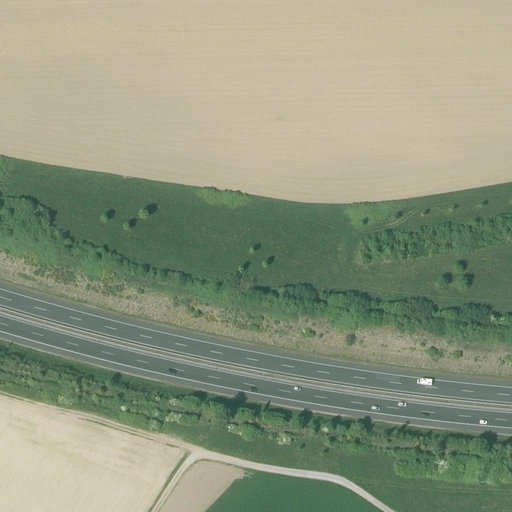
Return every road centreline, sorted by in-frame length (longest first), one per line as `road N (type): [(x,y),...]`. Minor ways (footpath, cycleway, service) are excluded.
road 1 (motorway): [(511,394),(312,370),(0,294)]
road 2 (motorway): [(0,320),(286,392),(511,419)]
road 3 (track): [(511,189),(395,207),(369,227),(0,189)]
road 4 (track): [(387,511),(342,481),(192,454),(154,511)]
road 5 (track): [(0,394),(193,447),(192,454)]
